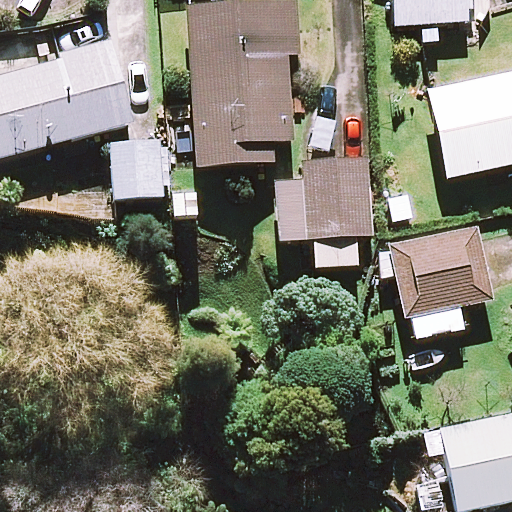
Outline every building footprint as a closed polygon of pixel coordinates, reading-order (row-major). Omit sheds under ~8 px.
[(468,27),(466,0),(391,0),(393,32),(468,27)] [(299,61),(297,11),(189,16),(197,173),(274,169),(273,150),(292,149),(287,61),(299,61)] [(112,50),(67,62),(62,43),(8,58),(20,106),(0,110),(0,164),(133,130),(112,50)] [(511,81),(431,96),(448,185),(511,173),(511,81)] [(162,203),(160,148),(112,150),(114,205),(162,203)] [(371,241),(367,166),(302,169),(303,189),(277,190),(280,246),(314,245),(316,273),(357,270),(355,242),(371,241)] [(382,286),(398,282),(414,345),(463,333),(458,313),(492,305),(474,233),(391,253),(392,256),(375,260),(382,286)] [(480,511),(511,506),(511,421),(440,435),(454,511),(480,511)]
